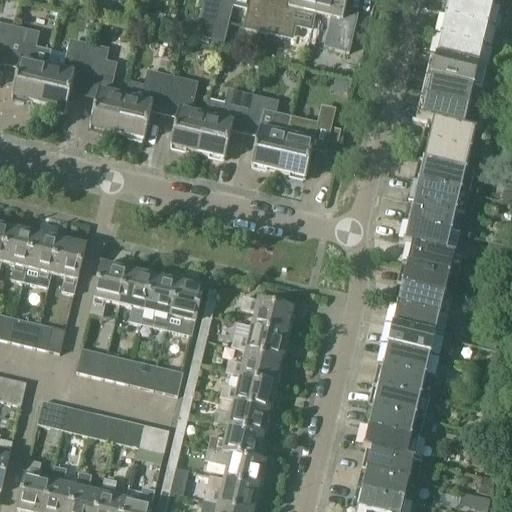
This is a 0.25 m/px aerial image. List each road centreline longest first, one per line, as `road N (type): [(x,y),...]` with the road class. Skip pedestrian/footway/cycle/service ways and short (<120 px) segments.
road 1 (residential): [(356,237),(0,153)]
road 2 (residential): [(307,511),(359,291),(356,237)]
road 3 (residential): [(356,237),(412,0)]
